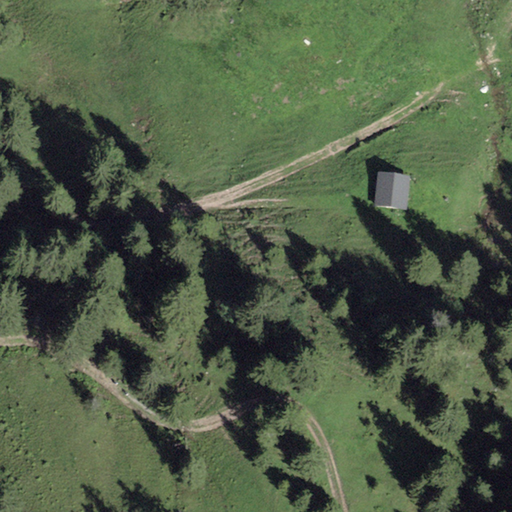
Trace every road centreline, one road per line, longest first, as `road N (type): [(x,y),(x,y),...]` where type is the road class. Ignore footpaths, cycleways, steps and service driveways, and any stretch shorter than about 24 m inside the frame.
road 1 (track): [(511,10),(495,48),(374,123),(219,197),(0,238)]
road 2 (track): [(0,342),(35,337),(125,399),(186,428),(270,404),(322,442),(330,511)]
